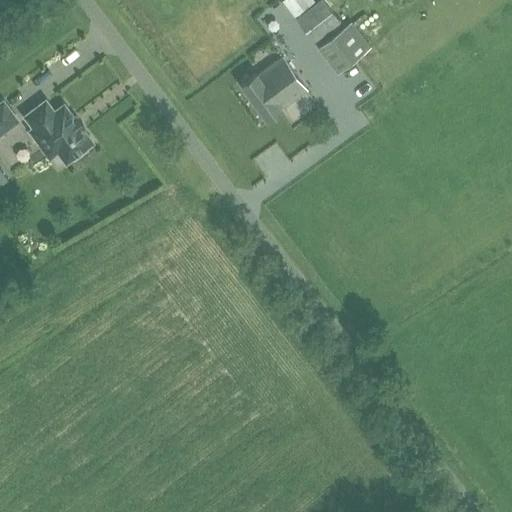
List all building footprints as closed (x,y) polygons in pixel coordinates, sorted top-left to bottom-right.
[(285,0),(296,16),(295,17),(314,43),(342,22),(324,0),(317,0),(306,9),(299,0),(285,0)] [(370,47),(351,22),(319,46),(338,72),(370,47)] [(281,107),(307,88),(283,56),(258,74),(256,73),(241,84),(267,119),(283,108),(281,107)] [(18,120),(3,99),(0,101),(0,133),(18,120)] [(54,110),(46,99),(25,115),(33,126),(29,129),(50,156),(57,150),(66,162),(73,157),(74,159),(88,148),(86,146),(93,141),(83,128),(85,126),(76,115),(74,116),(64,103),(54,110)]
